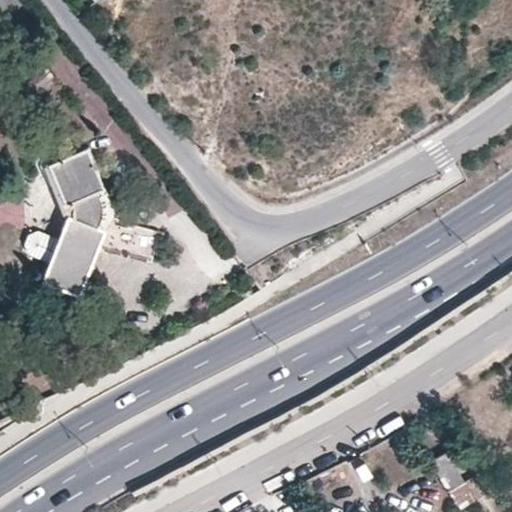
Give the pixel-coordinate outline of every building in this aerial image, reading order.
[(103,184),(79,150),(44,177),(70,212),(59,238),(50,261),(43,277),(79,292),(99,245),(116,250),(151,259),(159,228),(131,220),(112,213),(113,209),(113,206),(113,202),(112,198),(111,195),(108,191),(103,184)] [(29,252),(50,261),(59,238),(39,229),(29,233),(25,243),(29,252)] [(440,452),(430,457),(448,488),(450,487),(457,500),(459,499),(461,504),(473,497),(462,478),(446,448),(440,452)] [(488,488),(477,470),(462,478),(473,497),(488,488)] [(412,511),(459,511),(454,504),(453,505),(445,492),(442,488),(431,494),(419,474),(397,487),(404,499),(410,509),(412,511)]
